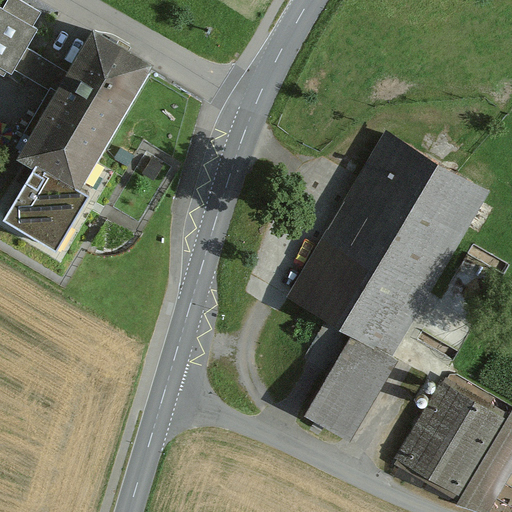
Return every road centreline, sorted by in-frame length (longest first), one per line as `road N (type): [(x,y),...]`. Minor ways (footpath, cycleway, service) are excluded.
road 1 (tertiary): [(163,393),(255,107)]
road 2 (unclassified): [(163,393),(436,511)]
road 3 (unclassified): [(73,0),(255,107)]
road 4 (tertiary): [(128,511),(163,393)]
